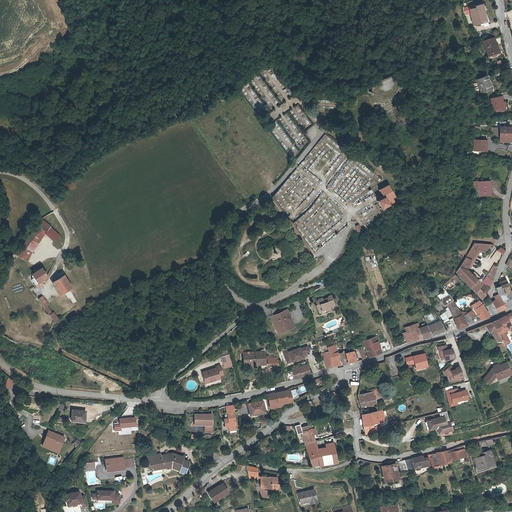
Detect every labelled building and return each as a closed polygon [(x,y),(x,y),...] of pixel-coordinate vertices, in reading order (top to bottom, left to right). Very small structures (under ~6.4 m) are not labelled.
[(480,9),(479,8),(478,3),(469,7),(471,14),(477,12),(476,10),(480,9)] [(476,10),(477,12),(481,23),(488,21),(487,19),(492,17),(487,5),(479,8),(480,9),(476,10)] [(503,40),(502,38),(501,35),(483,40),(487,57),(499,54),(495,42),(503,40)] [(483,91),(494,87),(490,75),(479,78),(479,81),(472,83),(474,88),(481,86),(483,91)] [(502,98),(492,97),(491,108),(501,109),(502,98)] [(511,136),(511,124),(502,126),(503,135),(503,138),(511,136)] [(490,145),(490,138),(478,140),(479,151),(493,150),(492,145),(490,145)] [(480,196),(490,196),(490,181),(480,181),(480,193),(474,193),(474,200),(480,200),(480,196)] [(383,198),(377,201),(383,211),(384,211),(384,210),(385,210),(386,209),(385,208),(385,207),(384,207),(394,201),(391,197),(395,196),(388,185),(379,190),(383,198)] [(61,236),(45,222),(42,219),(22,252),(19,257),(28,262),(31,258),(33,253),(32,252),(36,247),(37,247),(47,233),(56,241),(61,236)] [(475,293),(478,288),(481,284),(471,274),(468,271),(467,270),(471,260),(472,261),(478,250),(485,253),(492,244),(474,243),(456,272),(475,293)] [(494,266),(488,273),(494,276),(497,267),(494,266)] [(36,284),(39,282),(48,276),(43,268),(33,274),(34,275),(33,276),(34,278),(33,279),(36,284)] [(474,272),(471,274),(481,284),(482,282),(483,281),(474,272)] [(329,273),(323,277),(326,282),(331,278),(329,273)] [(482,282),(489,288),(492,280),(487,275),(483,281),(482,282)] [(71,287),(64,276),(54,282),(61,293),(71,287)] [(509,292),(509,291),(508,283),(506,279),(500,282),(501,286),(504,294),(509,292)] [(481,284),(478,288),(484,294),(489,288),(482,282),(481,284)] [(496,288),(499,295),(506,309),(511,306),(511,294),(511,291),(509,291),(509,292),(504,294),(501,286),(496,288)] [(484,294),(478,288),(475,293),(481,299),(484,294)] [(44,294),(38,298),(53,322),(59,319),(60,318),(55,310),(53,311),(48,303),(50,302),(44,294)] [(315,299),(316,302),(315,302),(317,311),(329,307),(328,305),(334,303),(333,297),(332,294),(328,295),(329,296),(323,298),(323,296),(318,298),(318,299),(315,299)] [(442,303),(449,299),(446,295),(439,300),(440,300),(442,303)] [(496,312),(506,309),(499,295),(494,296),(495,300),(491,302),(496,312)] [(445,308),(447,307),(450,311),(453,318),(460,315),(451,301),(449,299),(442,303),(441,304),(445,308)] [(473,309),(480,319),(489,315),(482,304),(481,304),(478,301),(471,306),(473,309)] [(471,310),(467,313),(471,318),(475,316),(471,310)] [(277,333),(283,330),(282,326),(291,322),(287,311),(271,318),(277,333)] [(467,313),(465,314),(463,315),(468,324),(474,322),(471,318),(467,313)] [(498,334),(504,331),(509,328),(508,326),(510,325),(508,319),(511,316),(511,313),(498,319),(502,328),(496,331),(498,334)] [(460,315),(453,318),(457,328),(465,326),(465,323),(460,315)] [(498,319),(491,322),(496,331),(502,328),(498,319)] [(432,326),(428,327),(431,334),(437,333),(438,333),(444,331),(439,321),(431,325),(432,326)] [(292,322),(291,322),(282,326),(283,330),(293,326),(292,322)] [(497,348),(503,344),(498,334),(496,331),(491,322),(484,324),(489,332),(491,331),(497,342),(494,344),(497,348)] [(406,331),(407,333),(414,330),(414,329),(418,328),(422,338),(431,335),(431,334),(428,327),(427,325),(420,327),(418,323),(405,328),(406,331)] [(407,333),(404,335),(406,342),(410,341),(422,338),(418,328),(414,329),(414,330),(407,333)] [(510,341),(504,331),(498,334),(503,344),(504,345),(510,341)] [(376,338),(369,340),(374,355),(381,353),(379,348),(378,346),(378,344),(376,338)] [(369,356),(374,355),(369,340),(364,341),(369,356)] [(382,352),(390,349),(387,341),(379,343),(382,352)] [(328,367),(340,364),(337,354),(335,345),(333,345),(330,346),(327,346),(329,350),(323,354),(325,359),(322,360),(325,368),(326,368),(328,367)] [(446,345),(438,347),(441,360),(445,359),(445,360),(455,358),(452,349),(447,350),(446,345)] [(290,356),(292,361),(303,357),(302,353),(309,351),(307,346),(300,348),(299,347),(288,351),(288,350),(283,351),(285,358),(290,356)] [(257,361),(257,364),(266,363),(265,351),(244,352),(245,362),(257,361)] [(348,363),(357,361),(354,351),(353,351),(345,354),(348,363)] [(224,364),(232,362),(230,353),(222,355),(224,364)] [(343,353),(337,354),(340,364),(346,363),(343,353)] [(414,362),(415,367),(420,366),(420,368),(427,366),(423,353),(405,358),(407,364),(414,362)] [(496,376),(497,378),(510,372),(506,362),(498,365),(493,367),(492,368),(483,380),(489,384),(495,376),(496,376)] [(216,366),(217,367),(202,371),(205,381),(220,377),(219,374),(223,373),(220,365),(216,366)] [(450,380),(454,379),(451,371),(455,370),(450,365),(444,372),(449,377),(450,380)] [(288,381),(306,375),(302,366),(292,369),(292,371),(285,374),(288,381)] [(455,370),(451,371),(454,379),(454,380),(464,377),(460,367),(456,368),(456,369),(455,370)] [(3,385),(10,389),(14,382),(8,378),(3,385)] [(458,387),(445,390),(449,407),(458,405),(457,401),(468,399),(466,389),(459,391),(458,387)] [(375,398),(377,398),(379,397),(377,388),(374,389),(367,390),(367,392),(359,394),(359,393),(358,393),(359,406),(375,403),(375,401),(375,400),(375,398)] [(270,408),(279,407),(282,402),(290,400),(291,399),(289,390),(267,395),(270,408)] [(251,415),(261,413),(261,411),(264,410),(262,401),(248,404),(251,415)] [(224,419),(225,426),(228,426),(229,430),(236,429),(232,405),(225,406),(227,418),(224,419)] [(89,409),(76,408),(75,419),(88,420),(90,409),(89,409)] [(380,409),(375,411),(377,421),(383,420),(381,409),(380,409)] [(360,414),(362,425),(371,423),(377,422),(377,421),(375,411),(360,414)] [(204,431),(212,431),(212,414),(194,414),(194,422),(203,422),(203,424),(204,424),(204,431)] [(445,415),(425,419),(427,432),(438,430),(440,437),(453,435),(450,421),(447,422),(445,415)] [(135,417),(119,418),(119,425),(113,425),(114,432),(121,432),(121,428),(136,426),(135,417)] [(366,433),(374,430),(373,427),(371,423),(362,425),(362,427),(365,433),(366,433)] [(311,429),(310,425),(300,428),(305,444),(314,441),(312,435),(311,429)] [(50,437),(54,438),(52,443),(64,449),(69,437),(53,430),(50,437)] [(54,438),(50,437),(47,445),(63,452),(64,449),(52,443),(54,438)] [(316,446),(306,449),(309,460),(310,461),(311,464),(311,465),(311,466),(311,468),(321,468),(321,465),(330,465),(330,464),(336,462),(333,445),(327,447),(326,447),(328,453),(319,455),(317,449),(316,446)] [(452,459),(463,456),(461,450),(461,449),(459,450),(459,446),(451,449),(451,451),(451,452),(452,459)] [(326,447),(317,449),(319,455),(328,453),(326,447)] [(428,457),(428,458),(432,457),(433,459),(434,465),(434,466),(439,463),(451,461),(447,450),(427,454),(428,457)] [(485,454),(480,456),(474,457),(477,468),(478,468),(478,467),(488,463),(489,465),(494,463),(491,456),(490,451),(489,450),(484,451),(485,454)] [(147,457),(148,465),(150,465),(151,469),(151,471),(152,471),(152,469),(162,468),(162,467),(166,466),(166,468),(171,467),(184,472),(188,462),(182,459),(183,457),(172,454),(160,456),(160,454),(147,457)] [(430,464),(429,460),(428,458),(428,457),(424,458),(423,456),(413,458),(414,467),(415,468),(417,469),(420,468),(421,467),(430,464)] [(108,464),(108,469),(123,468),(122,457),(105,458),(105,464),(108,464)] [(407,469),(414,467),(413,458),(405,460),(407,469)] [(406,469),(407,469),(405,460),(398,461),(400,471),(406,469)] [(397,476),(394,465),(382,467),(384,479),(397,476)] [(255,476),(257,476),(258,468),(247,466),(248,477),(255,478),(255,476)] [(278,489),(278,483),(277,481),(277,477),(262,477),(262,488),(272,488),(271,489),(278,489)] [(227,491),(222,483),(208,492),(212,500),(227,491)] [(112,490),(97,490),(97,494),(92,494),(92,498),(112,498),(112,501),(119,502),(119,493),(114,493),(112,492),(112,490)] [(314,490),(297,493),(300,504),(316,502),(314,490)] [(72,504),(76,504),(81,503),(82,507),(87,505),(85,496),(80,497),(79,492),(64,495),(67,506),(72,504)] [(351,511),(349,503),(332,509),(333,511),(351,511)]
